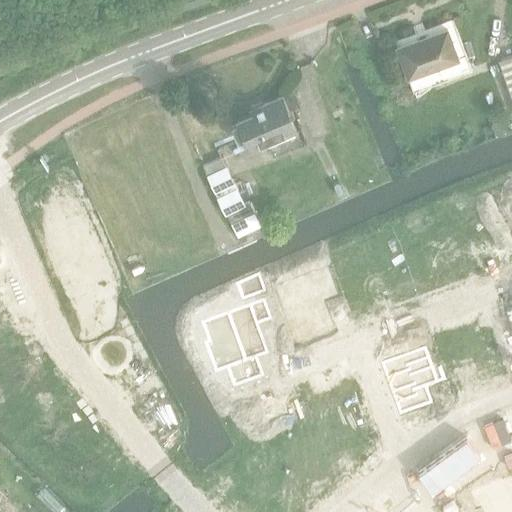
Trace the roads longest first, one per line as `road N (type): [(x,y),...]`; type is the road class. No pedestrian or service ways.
road 1 (residential): [(0,199),(59,336),(186,511)]
road 2 (secondary): [(0,120),(99,69),(290,0)]
road 3 (residential): [(396,469),(511,400)]
road 4 (residential): [(354,350),(396,469)]
